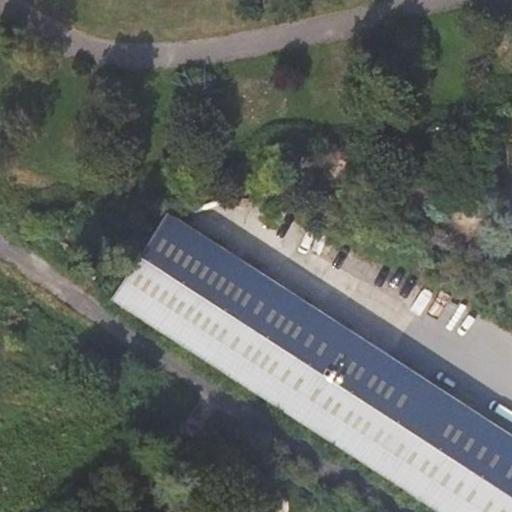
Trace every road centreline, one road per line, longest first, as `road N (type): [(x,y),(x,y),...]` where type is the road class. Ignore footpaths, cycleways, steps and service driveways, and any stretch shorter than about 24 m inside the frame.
road 1 (unclassified): [(0,247),(403,511)]
road 2 (residential): [(0,0),(20,28),(108,53),(197,49),(419,0)]
